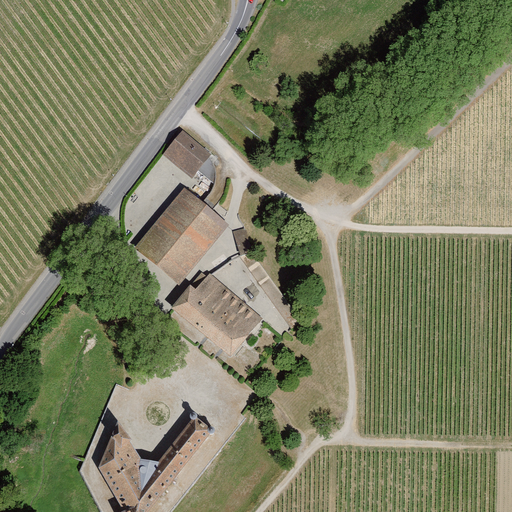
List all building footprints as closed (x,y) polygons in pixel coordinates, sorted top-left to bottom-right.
[(209,158),(181,135),(163,156),(191,179),(209,158)] [(227,226),(183,190),(136,247),(180,283),(227,226)] [(252,252),(245,228),(234,231),(241,255),(252,252)] [(171,307),(229,355),(260,317),(208,274),(195,289),(190,284),(171,307)] [(96,467),(119,508),(113,511),(145,511),(208,431),(190,417),(156,460),(138,458),(116,420),(96,467)]
